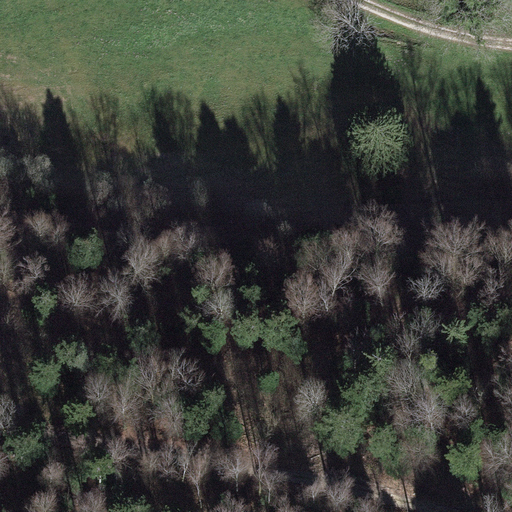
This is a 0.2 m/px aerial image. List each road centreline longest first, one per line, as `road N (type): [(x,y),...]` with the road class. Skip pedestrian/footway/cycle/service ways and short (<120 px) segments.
road 1 (track): [(0,416),(351,481),(463,511)]
road 2 (track): [(325,0),(459,46),(511,50)]
